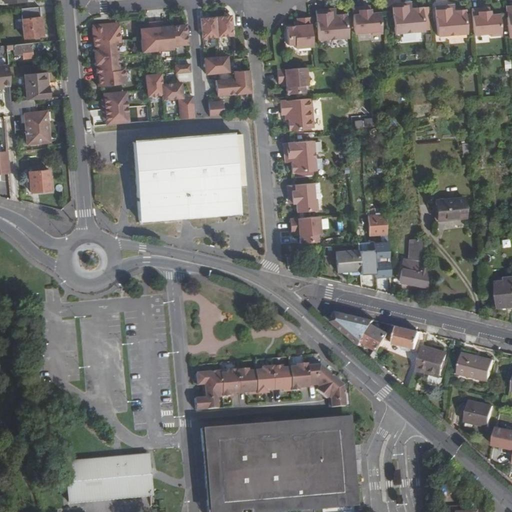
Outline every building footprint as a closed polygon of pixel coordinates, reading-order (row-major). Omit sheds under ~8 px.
[(407,6),(407,3),(392,4),(394,33),(424,31),(423,7),(412,8),(412,5),(407,6)] [(450,8),(449,5),(435,7),(437,36),(467,33),(466,20),(465,10),(455,10),(455,8),(450,8)] [(352,7),(355,33),(371,32),(372,34),(382,34),(380,12),(371,13),(371,10),(366,10),(366,6),(352,7)] [(42,36),(39,7),(20,9),(23,38),(42,36)] [(471,9),(473,35),(490,34),(490,37),(501,37),(499,15),(490,16),(490,12),(485,12),(485,9),(471,9)] [(332,12),(331,10),(316,11),(319,41),(349,38),(347,14),(336,15),(336,12),(332,12)] [(217,37),(233,36),(231,16),(216,17),(217,37)] [(217,37),(216,17),(201,18),(202,38),(217,37)] [(313,46),(311,17),(298,18),(298,21),(298,25),(295,26),(286,26),(288,44),(295,43),(296,47),(313,46)] [(173,26),(174,46),(188,45),(186,25),(173,26)] [(92,28),(94,46),(119,43),(121,43),(119,26),(92,28)] [(174,46),(173,26),(163,27),(156,28),(159,51),(175,50),(174,46)] [(142,53),(159,51),(156,28),(149,28),(140,29),(142,53)] [(32,52),(32,43),(13,45),(14,55),(24,54),(24,52),(32,52)] [(96,70),(121,67),(119,43),(94,46),(96,70)] [(33,60),(32,52),(24,52),(24,54),(24,61),(33,60)] [(204,58),(206,75),(229,72),(227,56),(204,58)] [(176,73),(190,72),(189,65),(175,66),(176,73)] [(7,66),(0,66),(0,86),(9,86),(7,66)] [(279,69),(278,69),(279,82),(282,82),(287,81),(287,85),(287,94),(306,92),(305,85),(309,84),(307,66),(279,69)] [(126,67),(121,67),(96,70),(96,73),(98,73),(99,87),(128,84),(126,67)] [(253,93),(251,70),(234,72),(234,79),(236,94),(253,93)] [(35,100),(48,98),(47,86),(44,86),(43,73),(23,75),(25,101),(35,100)] [(147,97),(163,96),(162,85),(161,74),(146,75),(147,97)] [(236,94),(234,79),(215,81),(216,96),(236,94)] [(178,99),(178,98),(182,98),(181,83),(162,85),(163,96),(163,100),(178,99)] [(104,110),(128,108),(126,92),(103,94),(104,99),(104,110)] [(180,120),(194,118),(192,97),(182,98),(178,98),(178,99),(180,120)] [(312,98),(281,101),(282,114),(286,114),(287,114),(288,120),(289,120),(290,129),(315,127),(312,98)] [(25,101),(11,102),(12,115),(23,114),(26,143),(47,141),(44,112),(37,113),(35,100),(25,101)] [(223,102),(208,103),(209,117),(224,116),(223,102)] [(105,120),(106,126),(129,124),(128,108),(104,110),(105,120)] [(137,220),(239,212),(237,186),(245,186),(241,135),(232,136),(232,134),(130,142),(137,220)] [(288,157),(288,162),(291,162),(292,172),(315,170),(313,140),(284,143),(285,157),(288,157)] [(50,190),(48,170),(28,172),(30,192),(50,190)] [(292,198),(292,202),(297,202),(297,211),(318,209),(317,198),(315,199),(313,182),(287,185),(289,198),(292,198)] [(384,203),(383,195),(369,196),(370,204),(384,203)] [(465,218),(463,197),(435,200),(437,220),(465,218)] [(380,234),(386,234),(385,214),(367,215),(368,235),(370,235),(380,234)] [(321,233),(319,216),(290,218),(292,231),(295,231),(299,230),(300,234),(300,242),(319,240),(318,233),(321,233)] [(399,280),(427,287),(422,238),(409,240),(408,259),(404,258),(399,280)] [(337,271),(359,269),(357,250),(335,251),(337,271)] [(511,306),(511,276),(506,277),(506,280),(497,281),(499,308),(511,306)] [(333,321),(361,346),(362,343),(367,333),(372,324),(374,320),(337,312),(333,321)] [(367,333),(384,341),(389,333),(375,326),(372,324),(367,333)] [(384,341),(393,344),(397,326),(394,325),(389,333),(384,341)] [(414,349),(420,332),(397,326),(393,344),(414,349)] [(362,343),(378,352),(384,341),(367,333),(362,343)] [(448,353),(423,345),(415,370),(440,378),(448,353)] [(488,381),(493,360),(462,352),(458,374),(488,381)] [(288,367),(289,389),(297,389),(296,387),(300,386),(307,386),(306,384),(304,362),(293,364),(294,366),(288,367)] [(312,362),(304,362),(306,384),(314,384),(316,385),(313,388),(319,393),(332,377),(316,364),(312,364),(312,362)] [(280,365),(270,366),(272,389),(279,388),(282,388),(282,390),(289,389),(288,367),(281,368),(280,365)] [(260,370),(253,370),(255,393),(263,392),(263,390),(266,390),(272,389),(270,366),(260,367),(260,370)] [(226,373),(219,373),(221,389),(222,396),(229,395),(229,393),(232,393),(238,392),(236,369),(226,370),(226,373)] [(247,369),(236,369),(238,392),(245,392),(248,391),(248,393),(255,393),(253,370),(247,371),(247,369)] [(196,373),(197,385),(205,385),(206,390),(221,389),(219,373),(219,371),(196,373)] [(332,377),(319,393),(324,397),(326,394),(329,396),(330,405),(342,404),(340,383),(332,377)] [(221,389),(206,390),(206,397),(203,397),(194,398),(195,409),(218,407),(217,397),(222,396),(221,389)] [(493,406),(469,401),(464,422),(488,427),(493,406)] [(267,498),(268,511),(281,511),(358,505),(353,444),(351,416),(261,423),(262,437),(337,431),(340,461),(342,491),(267,498)] [(257,511),(268,511),(267,498),(342,491),(340,461),(337,431),(262,437),(261,423),(200,428),(207,511),(247,511),(246,500),(257,499),(257,511)] [(507,430),(496,428),(493,445),(503,447),(502,452),(511,454),(511,427),(508,427),(507,430)] [(149,476),(147,456),(65,463),(66,481),(68,502),(151,495),(149,476)] [(247,511),(257,511),(257,499),(246,500),(247,511)]
